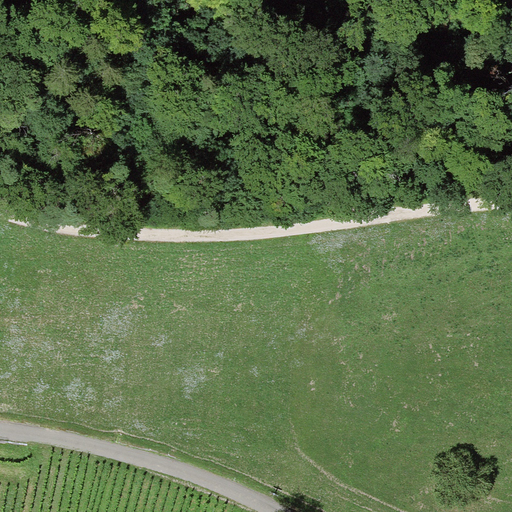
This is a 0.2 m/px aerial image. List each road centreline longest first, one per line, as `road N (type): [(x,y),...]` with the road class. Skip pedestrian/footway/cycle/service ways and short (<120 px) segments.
road 1 (track): [(511,201),(195,236),(37,223),(0,211)]
road 2 (residential): [(0,423),(155,456),(294,511)]
